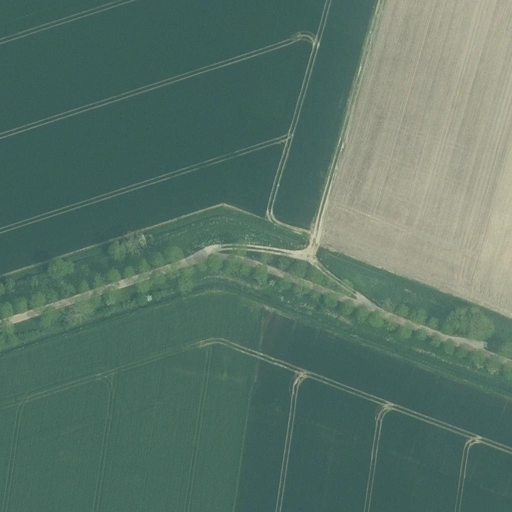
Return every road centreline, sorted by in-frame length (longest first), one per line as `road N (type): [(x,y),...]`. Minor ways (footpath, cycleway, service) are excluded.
road 1 (unclassified): [(511,364),(228,257),(198,259),(0,323)]
road 2 (track): [(305,256),(379,0)]
road 3 (track): [(373,310),(305,256),(215,247),(198,259)]
